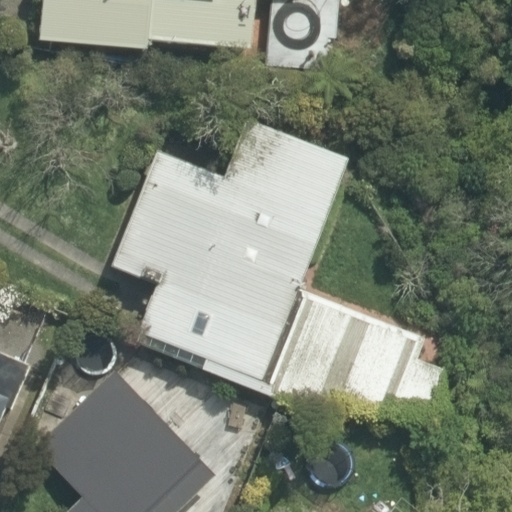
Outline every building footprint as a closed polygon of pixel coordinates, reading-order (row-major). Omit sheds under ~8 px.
[(141,44),(144,0),(41,0),(38,37),(141,44)] [(144,0),(141,44),(341,58),(345,0),(144,0)] [(151,275),(128,329),(199,354),(195,367),(425,440),(454,340),(300,285),(349,148),(272,120),(261,148),(237,140),(223,169),(148,144),(106,256),(151,275)] [(0,408),(22,360),(0,349),(0,408)] [(165,511),(168,446),(46,442),(43,511),(165,511)]
